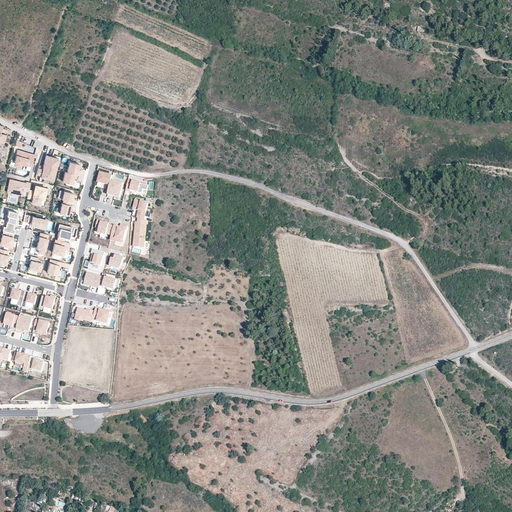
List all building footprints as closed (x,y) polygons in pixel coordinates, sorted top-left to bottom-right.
[(31,167),(34,154),(18,149),(14,162),(15,162),(22,164),(31,167)] [(40,177),(49,179),(50,176),(53,177),(58,158),(46,155),(43,166),(42,169),(38,168),(36,174),(40,175),(40,177)] [(69,162),(67,172),(78,175),(79,171),(78,170),(78,167),(79,164),(69,162)] [(77,179),(78,175),(67,172),(65,172),(62,181),(72,184),(73,178),(77,179)] [(98,183),(110,186),(112,180),(113,176),(101,173),(98,183)] [(29,190),(30,183),(27,182),(26,183),(9,179),(6,192),(12,193),(14,191),(18,192),(19,195),(24,196),(25,191),(28,192),(29,190)] [(110,186),(108,195),(120,198),(124,184),(112,180),(110,186)] [(129,180),(126,190),(130,191),(130,190),(142,193),(143,189),(147,190),(149,186),(133,181),(129,180)] [(44,199),(45,193),(48,194),(49,189),(46,188),(36,185),(36,186),(35,185),(34,185),(34,186),(34,187),(33,190),(29,190),(28,192),(27,198),(32,199),(32,197),(40,199),(44,199)] [(64,191),(62,199),(71,202),(73,194),(64,191)] [(139,211),(137,218),(138,219),(144,220),(148,203),(136,200),(133,209),(139,211)] [(68,215),(70,205),(61,203),(59,212),(68,215)] [(3,231),(13,233),(14,229),(13,228),(14,223),(16,224),(18,219),(15,218),(17,212),(8,210),(6,216),(8,216),(5,227),(3,226),(2,230),(3,231)] [(25,215),(23,222),(27,223),(27,221),(31,222),(30,225),(42,228),(44,220),(25,215)] [(144,220),(138,219),(138,223),(136,223),(135,235),(137,235),(137,238),(134,238),(134,247),(144,248),(145,239),(142,239),(142,234),(146,234),(147,221),(144,220)] [(112,235),(114,226),(109,225),(109,224),(101,222),(102,221),(98,220),(96,228),(100,229),(98,233),(107,235),(107,234),(112,235)] [(56,239),(63,241),(64,238),(69,239),(72,227),(59,224),(58,230),(59,230),(56,239)] [(120,227),(114,226),(112,235),(111,238),(116,239),(115,241),(123,243),(127,227),(121,225),(120,227)] [(11,240),(13,233),(3,231),(0,241),(0,244),(10,247),(11,240)] [(48,234),(40,232),(36,248),(39,249),(38,252),(43,254),(48,234)] [(56,239),(55,239),(52,252),(63,255),(64,250),(65,246),(68,247),(69,243),(63,241),(56,239)] [(106,253),(93,249),(92,254),(93,254),(91,263),(103,266),(106,253)] [(111,258),(109,266),(121,269),(124,257),(114,255),(113,259),(111,258)] [(38,258),(30,256),(29,260),(30,260),(28,269),(38,271),(40,263),(37,262),(38,258)] [(63,266),(64,263),(49,259),(46,272),(56,274),(59,265),(63,266)] [(99,286),(102,276),(87,273),(84,284),(90,286),(90,284),(91,285),(91,286),(99,288),(99,286)] [(103,287),(114,290),(117,280),(102,276),(99,286),(103,287)] [(99,288),(97,293),(105,295),(106,289),(102,288),(103,287),(99,286),(99,288)] [(18,306),(22,307),(26,291),(22,290),(21,292),(14,290),(12,299),(19,301),(18,306)] [(30,292),(26,291),(22,307),(26,308),(27,303),(35,305),(37,296),(30,294),(30,292)] [(42,296),(39,308),(44,310),(45,307),(53,309),(56,297),(51,295),(50,298),(42,296)] [(95,312),(93,320),(108,324),(109,319),(110,319),(112,312),(105,310),(105,312),(103,311),(103,310),(96,308),(95,312)] [(93,320),(95,312),(87,310),(87,311),(78,309),(75,319),(83,321),(83,320),(92,322),(93,320)] [(14,323),(18,324),(20,315),(8,312),(5,324),(13,326),(14,323)] [(33,319),(20,315),(18,324),(16,329),(29,332),(33,319)] [(36,320),(33,334),(41,336),(41,334),(47,336),(50,323),(36,320)] [(94,339),(95,331),(69,328),(68,342),(77,343),(77,337),(94,339)] [(113,331),(100,330),(97,368),(109,369),(113,331)] [(12,350),(3,348),(0,358),(9,361),(12,350)] [(32,356),(16,352),(13,361),(25,364),(23,371),(28,372),(28,371),(30,364),(32,356)] [(34,365),(30,364),(28,371),(32,372),(33,370),(42,372),(44,363),(35,360),(34,365)] [(102,372),(67,364),(64,376),(99,384),(102,372)] [(72,497),(81,501),(83,497),(74,493),(72,497)]
